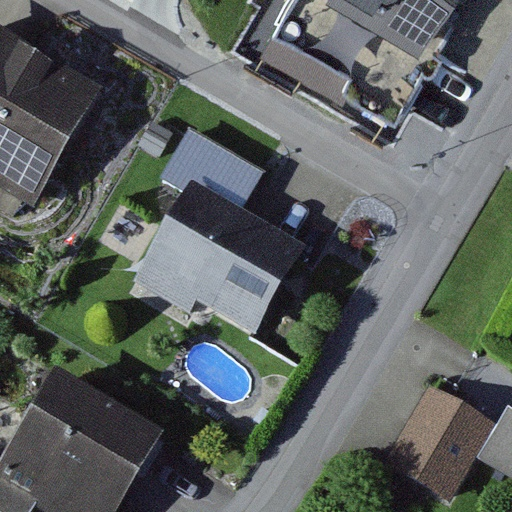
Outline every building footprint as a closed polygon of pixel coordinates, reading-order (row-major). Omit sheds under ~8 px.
[(302,0),(276,49),(399,114),(432,51),(351,8),(354,0),(302,0)] [(459,0),(354,0),(351,8),(432,51),(459,0)] [(108,91),(0,27),(0,175),(42,201),(108,91)] [(182,134),(163,123),(149,146),(169,157),(182,134)] [(193,194),(200,181),(252,212),(275,172),(200,128),(169,180),(193,194)] [(265,335),(315,249),(252,212),(200,181),(193,194),(142,280),(202,315),(210,303),(265,335)] [(119,511),(168,430),(66,370),(4,476),(65,511),(119,511)] [(473,511),(511,448),(511,435),(448,396),(401,471),(467,511),(473,511)] [(511,511),(511,508),(504,503),(497,511),(511,511)]
